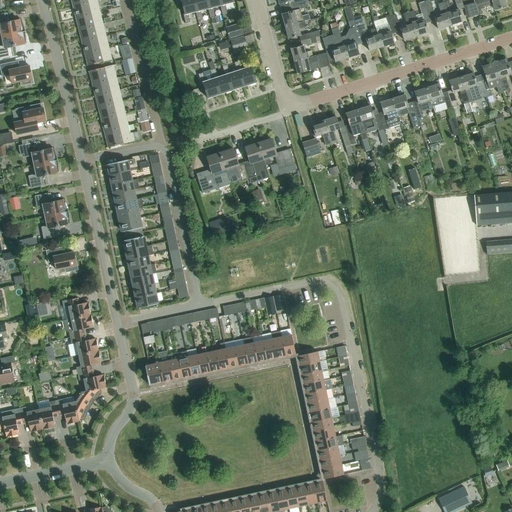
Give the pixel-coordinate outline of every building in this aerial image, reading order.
[(71,6),(74,18),(97,12),(100,12),(99,7),(96,8),(94,0),(71,6)] [(197,12),(194,0),(180,0),(184,14),(183,14),(185,24),(190,23),(188,14),(196,12),(197,12)] [(210,9),(207,0),(194,0),(197,12),(196,12),(198,21),(202,20),(200,11),(208,9),(210,9)] [(222,6),(220,0),(207,0),(210,9),(208,9),(210,18),(214,17),(212,8),(221,6),(222,6)] [(234,0),(220,0),(222,6),(221,6),(223,15),(227,14),(225,5),(235,2),(234,0)] [(435,17),(431,4),(429,0),(424,2),(425,5),(431,22),(436,20),(439,29),(451,25),(444,2),(443,3),(438,4),(442,15),(435,17)] [(452,12),(451,10),(448,0),(442,0),(443,3),(444,2),(451,25),(463,21),(459,9),(464,8),(463,6),(461,0),(454,0),(458,10),(452,12)] [(483,0),(474,3),(464,6),(467,17),(471,16),(472,17),(478,15),(476,8),(479,8),(479,9),(483,8),(483,7),(493,4),(495,10),(507,7),(504,0),(483,0)] [(292,6),(294,10),(282,13),(285,26),(304,22),(304,21),(310,20),(308,15),(302,16),(300,9),(307,7),(306,2),(292,6)] [(417,21),(414,11),(409,12),(416,36),(429,32),(426,23),(431,22),(425,5),(424,2),(418,4),(424,21),(418,22),(417,21)] [(74,18),(77,30),(100,24),(103,24),(102,19),(99,20),(97,12),(74,18)] [(396,32),(401,31),(404,40),(416,36),(409,12),(403,14),(407,26),(401,28),(396,15),(391,16),(396,32)] [(0,28),(2,37),(25,31),(21,20),(6,23),(4,13),(0,14),(0,28)] [(391,34),(396,32),(391,16),(374,22),(376,28),(382,47),(394,43),(391,34)] [(362,43),(367,42),(370,51),(382,47),(376,28),(371,30),(373,37),(367,38),(361,18),(355,20),(357,27),(359,33),(361,41),(362,43)] [(355,20),(349,22),(348,22),(350,28),(345,36),(341,37),(348,58),(360,54),(357,43),(361,41),(359,33),(357,27),(355,20)] [(304,22),(285,26),(288,39),(299,36),(301,41),(315,37),(320,36),(318,31),(314,32),(300,36),(299,29),(306,27),(304,22)] [(77,30),(80,42),(103,36),(106,36),(105,31),(102,32),(100,24),(77,30)] [(226,28),(229,39),(243,35),(239,24),(226,28)] [(327,37),(322,39),(329,62),(334,60),(335,62),(348,58),(341,37),(338,28),(331,30),(333,35),(327,37)] [(25,31),(2,37),(4,46),(0,46),(0,59),(14,57),(12,47),(26,44),(25,31)] [(83,54),(106,49),(109,48),(108,44),(105,44),(103,36),(80,42),(83,54)] [(243,36),(230,40),(233,52),(247,48),(243,36)] [(311,51),(307,52),(305,53),(303,46),(317,42),(315,37),(301,41),(302,46),(291,48),(294,62),(312,57),(311,51)] [(108,56),(106,49),(83,54),(86,66),(112,60),(111,56),(108,56)] [(297,73),(309,70),(309,69),(319,67),(320,68),(329,65),(326,53),(312,57),(294,62),(297,73)] [(124,60),(126,69),(134,67),(132,58),(124,60)] [(507,59),(494,63),(503,92),(509,90),(506,78),(505,78),(505,77),(511,75),(511,77),(511,71),(511,72),(508,63),(507,59)] [(239,70),(244,86),(256,82),(251,66),(242,69),(239,61),(234,63),(237,71),(239,70)] [(0,64),(0,68),(2,77),(10,75),(12,84),(21,82),(21,85),(33,83),(29,66),(16,69),(14,62),(0,64)] [(482,67),(483,71),(486,80),(481,81),(487,97),(491,96),(489,89),(496,87),(498,93),(503,92),(494,63),(482,67)] [(88,72),(91,84),(113,79),(116,78),(115,74),(112,74),(110,67),(113,66),(113,65),(88,72)] [(232,90),(244,86),(239,70),(237,71),(229,73),(227,65),(222,66),(225,75),(227,74),(232,90)] [(219,94),(232,90),(227,74),(225,75),(218,77),(215,69),(210,70),(213,79),(214,78),(219,94)] [(207,98),(219,94),(214,78),(213,79),(206,81),(203,73),(198,74),(202,84),(202,83),(207,98)] [(473,74),(461,77),(469,103),(475,101),(474,96),(480,94),(481,99),(487,97),(481,81),(476,83),(473,74)] [(460,91),(460,93),(464,104),(469,103),(461,77),(449,81),(452,91),(447,92),(452,108),(457,107),(453,94),(460,91)] [(91,84),(94,97),(117,92),(120,91),(118,86),(115,87),(113,79),(91,84)] [(442,94),(439,84),(438,81),(426,85),(433,107),(445,103),(447,110),(452,108),(447,92),(442,94)] [(417,101),(412,102),(416,113),(420,127),(424,125),(420,112),(422,111),(428,110),(433,109),(433,107),(426,85),(413,89),(414,92),(417,101)] [(117,92),(94,97),(97,109),(120,103),(123,103),(121,99),(119,99),(117,92)] [(405,95),(392,99),(398,117),(408,114),(413,129),(420,127),(416,113),(412,102),(407,104),(405,95)] [(383,112),(378,114),(382,124),(384,130),(401,124),(398,117),(392,99),(380,103),(383,112)] [(0,112),(9,109),(6,102),(0,103),(0,112)] [(120,103),(97,109),(100,121),(123,116),(126,115),(124,111),(122,111),(120,103)] [(16,111),(12,112),(17,135),(39,130),(37,123),(46,122),(42,104),(31,107),(32,110),(25,112),(24,108),(15,109),(16,111)] [(370,106),(358,110),(363,124),(365,131),(377,127),(378,131),(384,130),(382,124),(378,114),(373,115),(370,106)] [(349,125),(344,126),(347,135),(349,141),(350,145),(355,143),(353,135),(359,133),(362,140),(367,138),(365,131),(363,124),(358,110),(345,114),(349,125)] [(100,121),(103,134),(129,127),(127,123),(125,124),(123,116),(100,121)] [(336,117),(324,121),(331,144),(336,142),(333,133),(333,131),(339,129),(344,142),(348,155),(353,153),(350,145),(349,141),(347,135),(344,126),(339,128),(336,117)] [(448,120),(454,136),(461,134),(455,117),(448,120)] [(322,134),(323,136),(326,146),(331,144),(324,121),(311,125),(315,137),(322,134)] [(151,131),(148,122),(140,124),(143,133),(151,131)] [(129,127),(103,134),(107,148),(134,141),(132,133),(130,134),(129,127)] [(132,133),(134,141),(142,139),(140,131),(132,133)] [(0,145),(13,143),(10,132),(0,134),(0,145)] [(32,156),(34,165),(58,160),(54,148),(39,151),(37,142),(36,142),(35,138),(22,141),(23,145),(19,146),(21,155),(23,155),(24,157),(32,156)] [(272,139),(259,143),(263,159),(265,165),(271,163),(270,159),(275,157),(279,170),(294,165),(289,149),(276,153),(272,139)] [(321,154),(316,139),(302,143),(307,158),(321,154)] [(244,163),(249,179),(256,177),(252,164),(258,163),(259,168),(266,166),(265,165),(263,159),(259,143),(245,147),(249,161),(244,163)] [(233,149),(220,153),(225,171),(227,177),(229,182),(232,182),(238,181),(237,180),(240,179),(241,181),(249,179),(244,163),(238,164),(233,149)] [(206,174),(197,176),(202,193),(211,191),(218,188),(230,185),(229,182),(227,177),(225,171),(220,153),(207,157),(211,172),(206,174)] [(129,171),(128,166),(134,165),(133,159),(108,164),(109,170),(108,172),(108,174),(110,175),(129,171)] [(58,160),(34,165),(36,174),(28,176),(31,188),(46,185),(44,176),(59,173),(58,160)] [(373,163),(367,164),(369,172),(375,170),(373,163)] [(160,165),(152,167),(154,176),(162,174),(160,165)] [(112,185),(131,181),(129,171),(110,175),(112,185)] [(137,180),(131,181),(112,185),(111,187),(112,189),(113,190),(114,194),(133,190),(139,189),(137,180)] [(164,184),(156,185),(158,195),(166,193),(164,184)] [(408,203),(414,201),(410,186),(403,188),(408,203)] [(263,199),(260,189),(253,192),(256,201),(263,199)] [(135,199),(133,190),(114,194),(116,204),(135,199)] [(511,192),(474,195),(477,226),(511,223),(511,192)] [(45,217),(69,212),(65,200),(50,203),(48,193),(34,196),(37,209),(43,207),(45,217)] [(0,210),(1,216),(9,214),(5,194),(0,195),(0,210)] [(403,196),(394,199),(396,207),(405,204),(403,196)] [(141,199),(135,200),(135,199),(116,204),(118,213),(137,209),(143,208),(141,199)] [(139,218),(137,209),(118,213),(117,215),(118,217),(119,218),(120,222),(139,218)] [(70,224),(69,212),(45,217),(47,226),(41,227),(44,240),(57,237),(55,227),(70,224)] [(142,232),(139,218),(120,222),(122,232),(124,232),(125,236),(142,232)] [(210,229),(213,237),(227,232),(224,225),(210,229)] [(126,251),(145,246),(142,232),(125,236),(125,240),(124,241),(126,251)] [(497,255),(511,253),(511,239),(486,242),(487,256),(497,255)] [(151,246),(145,247),(145,246),(126,251),(128,260),(147,256),(153,255),(151,246)] [(66,272),(77,269),(73,252),(60,255),(59,248),(45,251),(48,263),(54,262),(56,270),(65,268),(66,272)] [(130,269),(149,265),(147,256),(128,260),(130,269)] [(174,270),(182,268),(180,259),(172,260),(174,270)] [(154,265),(149,266),(149,265),(130,269),(130,270),(129,271),(130,274),(131,275),(132,279),(151,275),(151,274),(156,273),(154,265)] [(153,284),(151,275),(132,279),(133,283),(132,284),(132,287),(134,288),(153,284)] [(136,298),(155,293),(153,284),(134,288),(136,298)] [(158,304),(155,293),(136,298),(135,299),(136,302),(137,303),(138,309),(158,304)] [(276,311),(286,309),(283,295),(273,297),(276,311)] [(276,312),(272,297),(264,299),(267,314),(276,312)] [(91,315),(88,303),(87,303),(79,304),(78,298),(62,302),(63,308),(68,307),(70,319),(91,315)] [(92,327),(93,326),(91,315),(70,319),(71,319),(62,321),(64,330),(68,333),(68,332),(70,338),(86,335),(85,329),(93,327),(92,327)] [(172,328),(170,318),(160,320),(163,332),(172,330),(172,328)] [(286,356),(282,337),(281,332),(271,334),(272,339),(276,359),(286,356)] [(70,338),(71,345),(76,344),(78,355),(98,351),(96,339),(95,339),(88,340),(86,335),(70,338)] [(156,335),(146,336),(147,344),(157,342),(156,335)] [(282,337),(286,356),(295,354),(291,335),(282,337)] [(244,345),(248,365),(257,363),(253,343),(252,337),(243,339),(244,345)] [(267,361),(276,359),(272,339),(263,341),(267,361)] [(263,341),(253,343),(257,363),(267,361),(263,341)] [(51,355),(63,354),(62,345),(51,346),(51,355)] [(234,347),(239,366),(248,365),(244,345),(234,347)] [(201,374),(210,372),(206,353),(205,347),(201,348),(202,354),(197,355),(201,374)] [(225,349),(229,368),(239,366),(234,347),(225,349)] [(216,351),(220,370),(229,368),(225,349),(216,351)] [(81,367),(76,368),(77,374),(94,371),(93,365),(100,363),(101,363),(98,351),(78,355),(81,367)] [(206,353),(210,372),(220,370),(216,351),(206,353)] [(186,352),(177,354),(182,378),(192,376),(188,357),(187,357),(186,352)] [(300,365),(319,361),(317,352),(298,356),(300,365)] [(182,378),(177,354),(168,355),(169,361),(173,380),(182,378)] [(197,355),(188,357),(192,376),(201,374),(197,355)] [(10,364),(15,363),(13,356),(0,359),(1,365),(0,365),(0,384),(14,381),(10,364)] [(159,363),(163,382),(173,380),(169,361),(159,363)] [(302,375),(321,371),(319,361),(300,365),(302,375)] [(149,386),(163,382),(159,363),(145,366),(149,386)] [(304,385),(323,380),(329,379),(327,370),(321,371),(302,375),(304,385)] [(77,374),(79,381),(83,380),(86,391),(98,389),(105,388),(105,387),(106,387),(103,376),(103,375),(95,377),(94,371),(77,374)] [(306,394),(325,390),(323,380),(304,385),(306,394)] [(76,401),(75,402),(78,419),(79,419),(83,418),(84,416),(85,414),(87,410),(88,408),(89,407),(90,405),(91,403),(93,400),(96,397),(97,396),(99,394),(98,389),(86,391),(81,392),(81,394),(76,401)] [(308,403),(327,399),(325,390),(306,394),(308,403)] [(310,413),(329,409),(327,399),(308,403),(310,413)] [(78,419),(75,402),(63,404),(62,400),(55,401),(59,417),(65,416),(66,424),(67,424),(79,422),(78,421),(79,421),(79,419),(78,419)] [(50,407),(38,409),(43,430),(54,427),(54,426),(55,426),(53,418),(59,417),(55,401),(49,402),(50,407)] [(43,430),(38,409),(27,412),(26,407),(19,409),(23,425),(29,424),(30,432),(31,431),(31,432),(43,430)] [(7,437),(18,435),(18,434),(19,434),(17,426),(23,425),(19,409),(1,413),(2,417),(0,417),(0,429),(4,429),(6,437),(7,437)] [(312,422),(331,418),(329,409),(310,413),(312,422)] [(350,424),(352,423),(361,422),(359,412),(348,415),(350,424)] [(333,428),(331,418),(312,422),(314,432),(333,428)] [(335,437),(333,428),(314,432),(316,441),(335,437)] [(335,437),(316,441),(318,451),(337,446),(343,445),(341,436),(335,437)] [(339,456),(337,446),(318,451),(320,460),(339,456)] [(341,465),(339,456),(320,460),(322,469),(341,465)] [(499,463),(501,470),(511,467),(510,460),(499,463)] [(343,475),(341,465),(322,469),(324,479),(343,475)] [(488,475),(496,473),(494,467),(486,470),(488,475)] [(312,483),(317,503),(326,501),(322,481),(312,483)] [(303,485),(307,505),(317,503),(312,483),(303,485)] [(294,487),(298,507),(307,505),(303,485),(294,487)] [(284,489),(288,509),(298,507),(294,487),(284,489)] [(438,499),(444,511),(455,511),(471,504),(463,487),(438,499)] [(275,491),(279,511),(288,509),(284,489),(275,491)] [(275,491),(266,493),(269,511),(273,511),(279,511),(275,491)] [(269,511),(266,493),(256,495),(259,511),(269,511)] [(259,511),(256,495),(247,497),(249,511),(259,511)] [(249,511),(247,497),(237,499),(240,511),(249,511)] [(240,511),(237,499),(228,501),(230,511),(240,511)] [(230,511),(228,501),(219,503),(220,511),(230,511)] [(220,511),(219,503),(209,505),(210,511),(220,511)]
